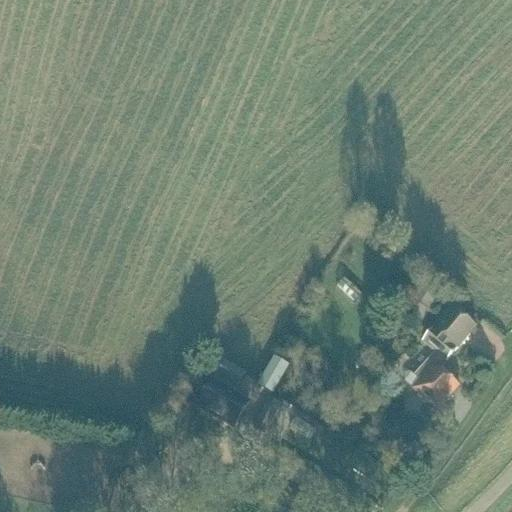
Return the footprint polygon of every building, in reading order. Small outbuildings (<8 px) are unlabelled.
[(333,280),(324,289),(342,304),(350,295),(333,280)] [(421,326),(442,297),(432,290),(422,303),(412,296),(400,311),(421,326)] [(422,344),(435,355),(414,378),(420,384),(413,392),(438,413),(459,388),(440,372),(446,364),(477,328),(453,308),(422,344)] [(237,390),(246,376),(225,363),(216,377),(237,390)] [(274,399),(285,381),(269,370),(257,388),(274,399)] [(233,431),(249,405),(212,384),(197,410),(233,431)] [(325,400),(313,415),(327,426),(338,410),(325,400)] [(266,437),(281,407),(269,401),(254,431),(266,437)] [(278,429),(298,440),(304,429),(284,419),(278,429)]
